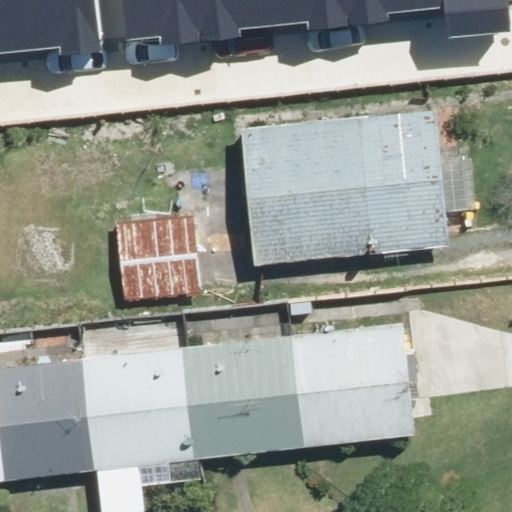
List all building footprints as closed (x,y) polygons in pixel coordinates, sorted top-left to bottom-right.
[(0,0),(0,51),(27,48),(21,0),(0,0)] [(21,0),(27,48),(59,45),(60,55),(100,51),(95,0),(21,0)] [(195,0),(119,0),(124,38),(162,34),(163,44),(199,40),(195,0)] [(195,0),(199,40),(240,36),(239,28),(276,24),(273,0),(195,0)] [(273,0),(276,24),(308,21),(308,28),(350,24),(347,0),(273,0)] [(347,0),(350,24),(386,20),(385,11),(440,6),(439,0),(347,0)] [(443,38),(508,32),(504,0),(439,0),(440,6),(443,38)] [(430,112),(235,128),(246,265),(441,250),(438,213),(472,210),(468,160),(434,163),(430,112)] [(196,217),(116,226),(125,300),(204,291),(196,217)] [(401,322),(0,365),(0,487),(414,442),(401,322)]
